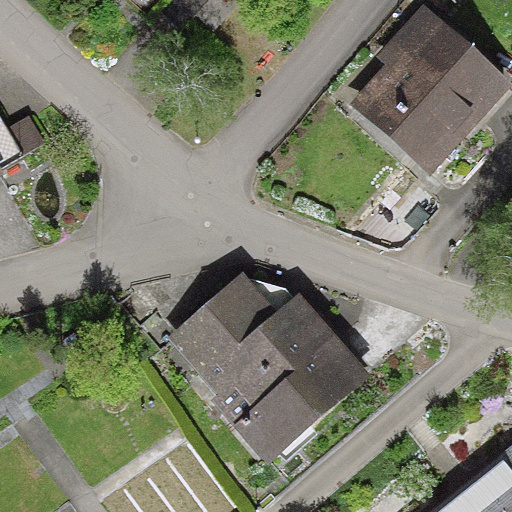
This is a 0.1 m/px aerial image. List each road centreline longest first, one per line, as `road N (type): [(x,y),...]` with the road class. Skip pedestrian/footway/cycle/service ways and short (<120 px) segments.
road 1 (residential): [(206,195),(400,283),(497,315)]
road 2 (residential): [(282,511),(436,384),(497,315)]
road 3 (residential): [(0,19),(76,94),(206,195)]
road 4 (residential): [(370,0),(316,81),(206,195)]
road 5 (residential): [(0,296),(128,256),(206,195)]
